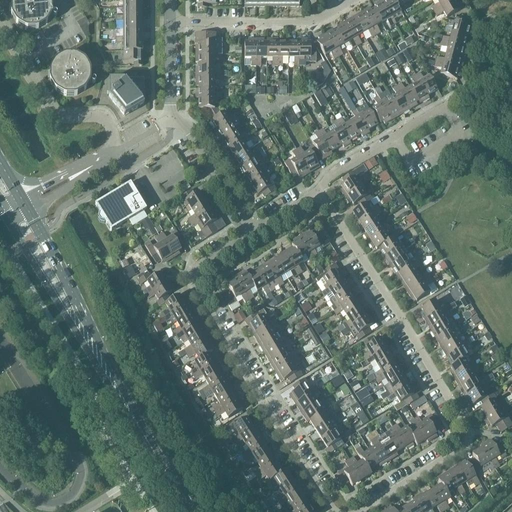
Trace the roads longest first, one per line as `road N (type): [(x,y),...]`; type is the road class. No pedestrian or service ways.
road 1 (residential): [(360,511),(460,450),(468,432),(318,197)]
road 2 (residential): [(333,511),(192,284),(196,266),(251,231)]
road 3 (residential): [(318,197),(330,176),(475,86)]
road 4 (unclassified): [(113,154),(102,118),(48,110),(0,24)]
road 5 (residential): [(169,22),(311,22),(351,0)]
road 6 (secondary): [(189,511),(97,357)]
road 7 (secondary): [(4,217),(97,357)]
road 8 (secondary): [(97,357),(27,210)]
road 9 (residential): [(251,231),(193,138),(170,124)]
